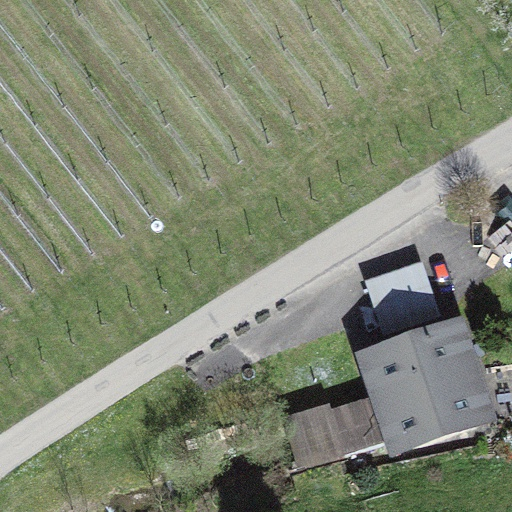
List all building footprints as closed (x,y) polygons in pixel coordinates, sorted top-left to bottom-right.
[(429,263),(370,276),(380,322),(439,310),(429,263)] [(367,366),(385,418),(467,396),(448,338),(367,366)] [(385,418),(394,447),(474,419),(467,396),(385,418)] [(335,422),(338,431),(377,421),(373,410),(335,422)] [(377,421),(338,431),(346,456),(384,443),(377,421)] [(338,511),(349,510),(337,455),(292,464),(301,511),(338,511)]
